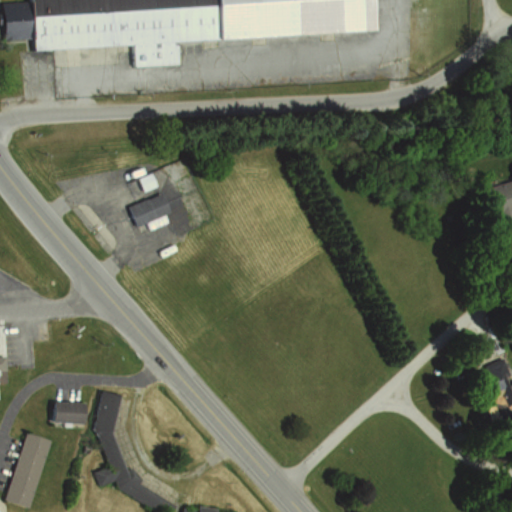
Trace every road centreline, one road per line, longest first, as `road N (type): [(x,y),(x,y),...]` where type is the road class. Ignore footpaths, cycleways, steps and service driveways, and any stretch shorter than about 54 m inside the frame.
road 1 (residential): [(0,125),(65,113),(392,96),(430,84),(511,29)]
road 2 (primary): [(299,511),(0,168)]
road 3 (residential): [(283,493),(315,453),(476,304),(511,291)]
road 4 (residential): [(511,472),(457,454),(388,387)]
